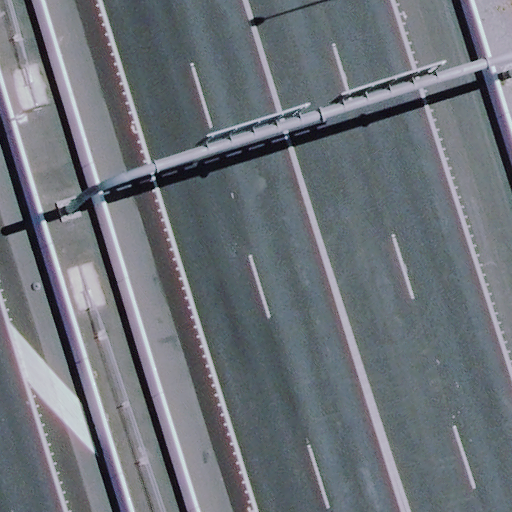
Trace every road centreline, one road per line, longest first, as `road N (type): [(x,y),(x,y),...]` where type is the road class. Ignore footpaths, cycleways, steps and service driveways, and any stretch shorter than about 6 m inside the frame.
road 1 (motorway): [(254,110),(444,511)]
road 2 (motorway): [(254,110),(360,511)]
